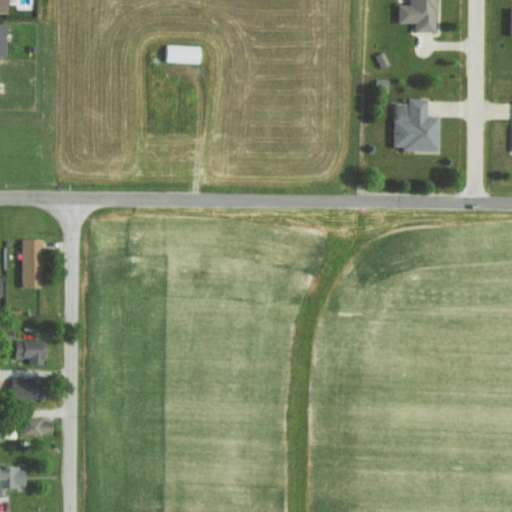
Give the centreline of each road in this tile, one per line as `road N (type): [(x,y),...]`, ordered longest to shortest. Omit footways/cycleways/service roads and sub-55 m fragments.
road 1 (secondary): [(511,200),(76,199)]
road 2 (residential): [(70,511),(76,199)]
road 3 (residential): [(474,200),(476,0)]
